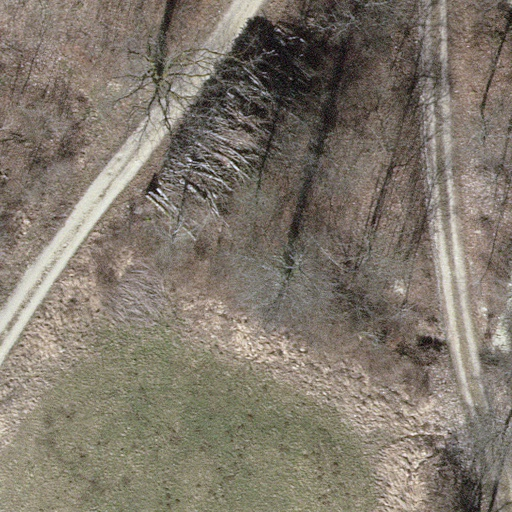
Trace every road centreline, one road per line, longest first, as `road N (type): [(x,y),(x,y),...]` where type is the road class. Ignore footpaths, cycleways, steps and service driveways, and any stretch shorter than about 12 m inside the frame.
road 1 (track): [(460,0),(468,316),(511,505)]
road 2 (track): [(0,336),(137,138),(255,38),(267,0)]
